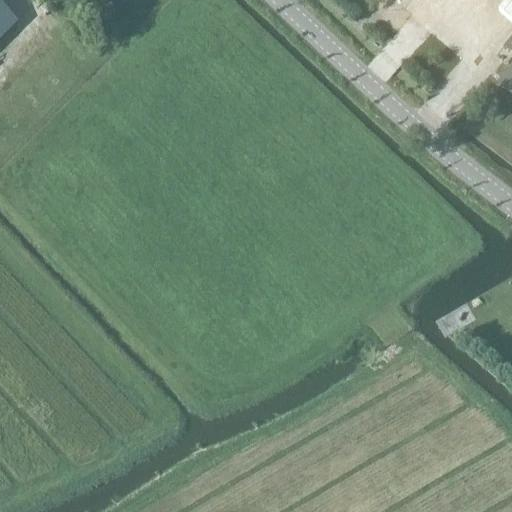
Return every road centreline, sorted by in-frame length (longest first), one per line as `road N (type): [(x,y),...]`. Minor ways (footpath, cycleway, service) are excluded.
road 1 (track): [(409,346),(327,402),(125,511)]
road 2 (tertiary): [(511,211),(281,0)]
road 3 (track): [(409,346),(511,433)]
